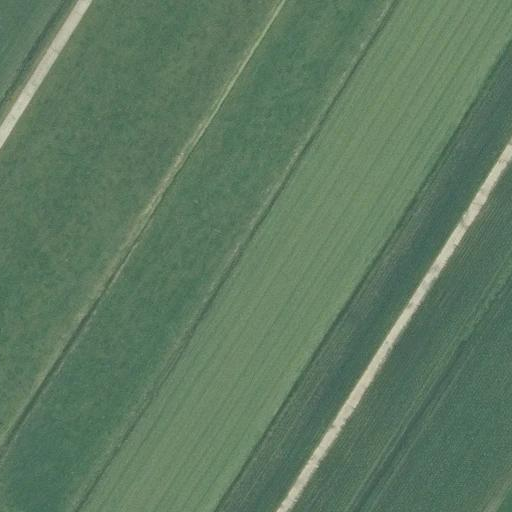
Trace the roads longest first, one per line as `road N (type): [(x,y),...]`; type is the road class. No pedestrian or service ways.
road 1 (track): [(283,511),(511,148)]
road 2 (track): [(0,137),(85,0)]
